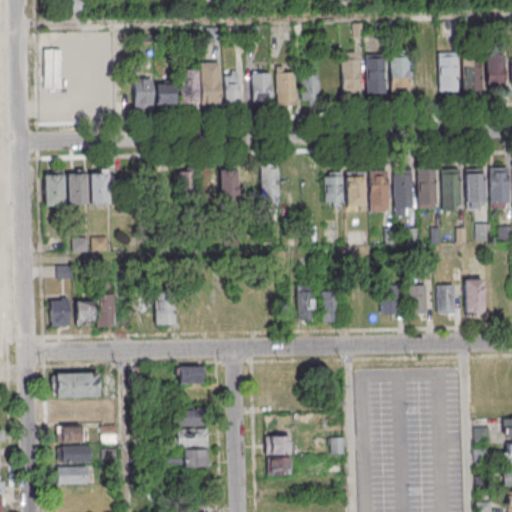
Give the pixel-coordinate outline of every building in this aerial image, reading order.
[(388,50),(388,92),(408,92),(408,50),(388,50)] [(437,91),(456,91),(456,52),(437,52),(437,91)] [(431,92),(431,53),(413,53),(413,92),(431,92)] [(485,86),(504,86),(504,53),(485,53),(485,86)] [(382,84),(382,54),(364,54),(364,94),(375,94),(375,84),(382,84)] [(359,93),(359,57),(342,57),(342,93),(359,93)] [(461,91),(480,91),(480,57),(461,57),(461,91)] [(219,62),(200,62),(200,108),(219,108),(219,62)] [(293,105),(293,67),(274,67),(274,105),(293,105)] [(177,68),(177,105),(196,105),(196,68),(177,68)] [(340,69),(321,69),(321,95),(340,95),(340,69)] [(239,103),(238,70),(222,71),(223,103),(239,103)] [(317,71),(298,71),(298,101),(317,101),(317,71)] [(269,102),(269,72),(250,72),(250,102),(269,102)] [(150,78),(132,78),(132,110),(150,110),(150,78)] [(107,110),(107,80),(90,80),(90,110),(107,110)] [(155,83),(155,107),(173,107),(173,83),(155,83)] [(259,165),(259,202),(277,202),(277,165),(259,165)] [(488,167),(507,167),(507,209),(489,210),(488,167)] [(463,168),(482,168),(482,210),(464,210),(463,168)] [(194,169),(175,170),(176,194),(195,193),(194,169)] [(415,169),(434,169),(435,211),(416,211),(415,169)] [(439,169),(458,169),(458,211),(440,211),(439,169)] [(218,200),(235,200),(235,170),(218,170),(218,200)] [(367,170),(385,170),(386,212),(368,212),(367,170)] [(392,170),(410,170),(411,212),(393,212),(392,170)] [(43,205),(62,205),(62,171),(43,172),(43,205)] [(65,204),(84,204),(84,171),(65,171),(65,204)] [(89,204),(107,204),(107,171),(89,171),(89,204)] [(343,172),(362,172),(362,206),(344,206),(343,172)] [(322,173),(340,173),(341,207),(322,207),(322,173)] [(462,279),(480,278),(481,311),(463,311),(462,279)] [(312,284),(295,285),(295,321),(312,321),(312,284)] [(379,286),(396,285),(397,314),(380,314),(379,286)] [(406,286),(423,285),(424,313),(407,314),(406,286)] [(435,285),(452,285),(453,313),(436,314),(435,285)] [(320,288),(320,322),(332,322),(332,288),(320,288)] [(153,325),(172,325),(172,290),(153,290),(153,325)] [(96,326),(112,326),(112,293),(96,293),(96,326)] [(48,299),(49,326),(67,325),(67,299),(48,299)] [(92,325),(92,301),(73,301),(73,325),(92,325)] [(200,365),(175,365),(175,383),(200,383),(200,365)] [(54,397),(97,397),(97,373),(54,373),(54,397)] [(93,403),(54,403),(54,421),(93,421),(93,403)] [(203,409),(176,409),(176,425),(203,425),(203,409)] [(511,417),(501,418),(501,437),(511,436),(511,417)] [(115,442),(115,424),(100,424),(100,442),(115,442)] [(82,425),(59,425),(59,442),(82,442),(82,425)] [(488,441),(488,426),(472,426),(473,441),(488,441)] [(207,447),(206,429),(173,429),(174,447),(207,447)] [(289,435),(264,435),(264,475),(289,475),(289,435)] [(511,442),(501,443),(501,462),(511,461),(511,442)] [(88,445),(59,445),(59,462),(88,462),(88,445)] [(205,449),(183,449),(183,467),(205,467),(205,449)] [(87,466),(55,466),(55,484),(87,484),(87,466)] [(511,485),(511,466),(501,466),(501,485),(511,485)]
